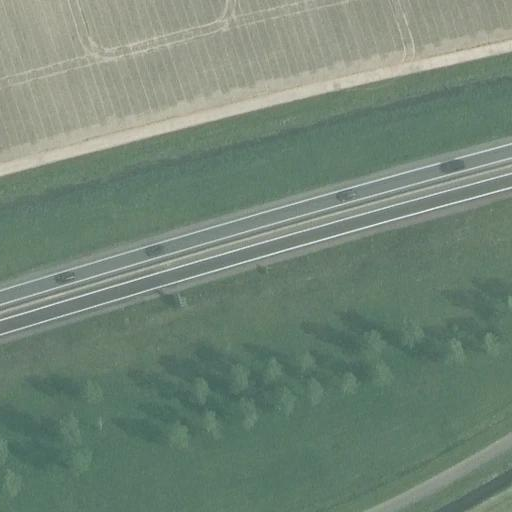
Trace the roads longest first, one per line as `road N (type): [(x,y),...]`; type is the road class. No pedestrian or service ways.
road 1 (trunk): [(511,150),(0,298)]
road 2 (trunk): [(0,325),(511,178)]
road 3 (unclassified): [(0,169),(511,45)]
